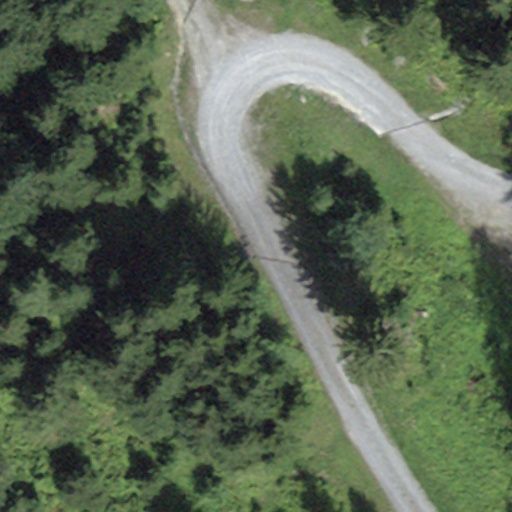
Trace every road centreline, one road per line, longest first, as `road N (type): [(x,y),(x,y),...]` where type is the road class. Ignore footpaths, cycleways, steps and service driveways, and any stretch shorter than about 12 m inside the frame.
road 1 (track): [(416,511),(333,382),(223,157),(219,119),(236,84)]
road 2 (track): [(236,84),(275,58),(323,64),(471,178),(511,193)]
